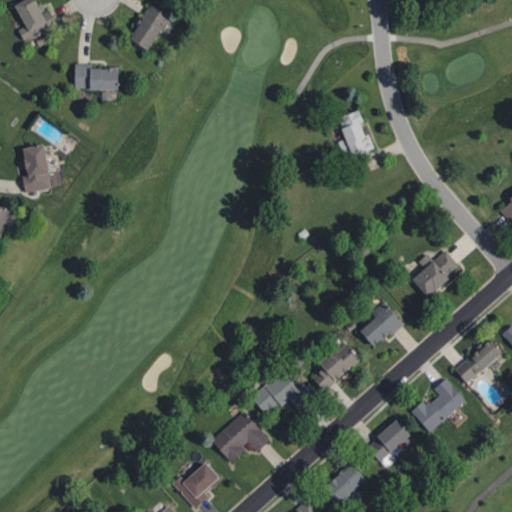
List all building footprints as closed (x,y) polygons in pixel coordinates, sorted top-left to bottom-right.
[(12,0),(8,2),(26,37),(52,27),(39,0),(12,0)] [(151,3),(130,39),(150,51),(172,15),(151,3)] [(76,63),(76,90),(120,89),(119,62),(76,63)] [(339,121),(353,157),(377,148),(362,112),(339,121)] [(24,147),(29,175),(22,176),(25,192),(54,188),(46,144),(24,147)] [(511,201),(502,210),(511,222),(511,201)] [(0,205),(0,231),(11,211),(0,205)] [(413,277),(428,295),(464,267),(448,249),(413,277)] [(361,329),(388,305),(404,323),(375,347),(361,329)] [(511,321),(511,343),(501,331),(511,321)] [(492,340),(455,369),(467,383),(505,354),(492,340)] [(349,343),(362,358),(324,391),(311,374),(349,343)] [(253,395),(271,419),(305,394),(283,369),(253,395)] [(447,378),(410,411),(430,433),(467,400),(447,378)] [(211,439),(230,461),(266,432),(247,409),(211,439)] [(397,419),(418,441),(386,467),(366,447),(397,419)] [(174,483),(196,509),(214,496),(208,490),(223,477),(208,462),(187,479),(184,474),(174,483)] [(351,462),(322,485),(337,503),(367,479),(351,462)] [(323,511),(310,498),(294,511),(323,511)] [(155,511),(176,511),(168,502),(155,511)]
